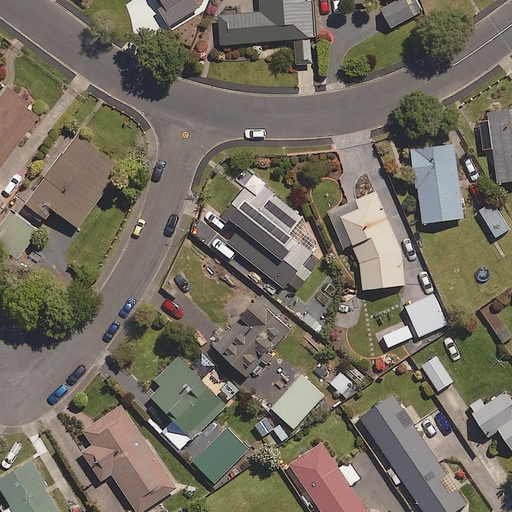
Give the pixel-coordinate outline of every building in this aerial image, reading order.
[(154,0),(169,23),(197,5),(193,0),(154,0)] [(295,62),(311,61),(309,37),(312,36),(310,12),(306,12),(305,0),(259,0),(260,11),(218,14),(220,43),(293,37),(295,62)] [(421,10),(415,0),(393,0),(379,8),(390,27),(421,10)] [(0,167),(43,109),(9,84),(0,96),(0,167)] [(487,117),(478,118),(482,147),(491,146),(496,181),(511,178),(511,106),(487,110),(487,117)] [(80,131),(28,201),(32,204),(27,209),(40,219),(44,213),(48,216),(55,206),(79,224),(125,164),(80,131)] [(462,216),(453,142),(409,148),(414,187),(417,187),(421,221),(462,216)] [(300,215),(253,176),(222,213),(239,228),(227,242),(281,287),(287,281),(296,288),(309,272),(300,264),(314,247),(300,215)] [(327,210),(342,248),(348,245),(356,260),(360,288),(403,283),(402,253),(376,190),(327,210)] [(508,228),(493,202),(479,210),(494,236),(508,228)] [(40,229),(11,208),(0,224),(0,242),(19,257),(40,229)] [(445,322),(432,294),(405,306),(418,335),(445,322)] [(288,329),(253,296),(209,343),(245,376),(288,329)] [(321,319),(305,305),(297,314),(313,328),(321,319)] [(166,431),(182,448),(228,402),(181,354),(155,380),(159,385),(151,393),(178,420),(166,431)] [(451,380),(435,355),(421,364),(437,390),(451,380)] [(351,381),(338,371),(329,382),(342,393),(351,381)] [(323,394),(301,373),(270,407),(292,427),(323,394)] [(511,400),(505,390),(483,404),(479,398),(466,406),(486,436),(496,429),(511,451),(511,450),(511,400)] [(391,394),(360,416),(391,462),(384,468),(394,483),(402,478),(424,511),(450,511),(464,503),(391,394)] [(178,486),(121,403),(83,428),(93,443),(83,450),(102,479),(112,471),(140,511),(178,486)] [(268,412),(252,424),(263,439),(279,428),(268,412)] [(246,453),(230,436),(221,444),(213,436),(191,457),(215,482),(246,453)] [(340,466),(323,441),(291,462),(324,511),(369,511),(351,483),(361,477),(349,460),(340,466)] [(0,476),(0,482),(11,504),(3,508),(4,511),(61,511),(33,459),(0,476)]
